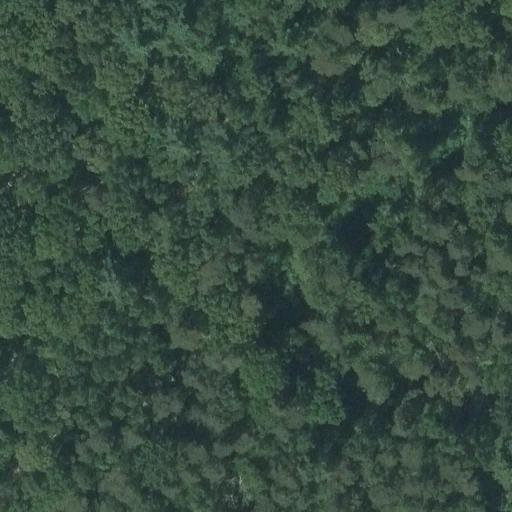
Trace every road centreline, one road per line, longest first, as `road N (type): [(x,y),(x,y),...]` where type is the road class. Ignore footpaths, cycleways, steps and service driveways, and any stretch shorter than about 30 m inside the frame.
road 1 (track): [(17,193),(17,511)]
road 2 (track): [(17,0),(17,193)]
